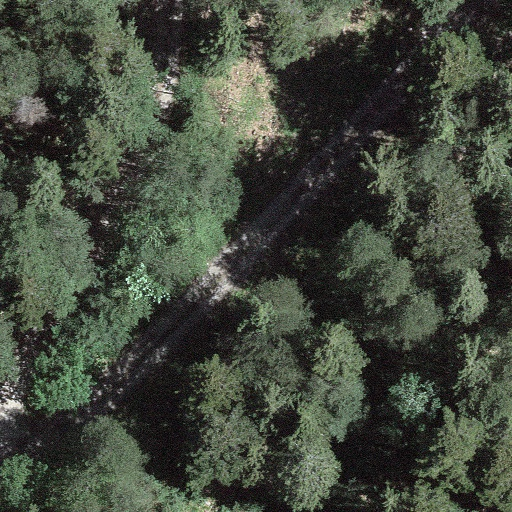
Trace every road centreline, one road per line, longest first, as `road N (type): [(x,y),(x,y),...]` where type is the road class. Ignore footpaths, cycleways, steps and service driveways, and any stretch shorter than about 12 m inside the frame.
road 1 (track): [(0,467),(67,429),(142,362),(490,0)]
road 2 (track): [(0,416),(131,188),(172,44),(173,0)]
